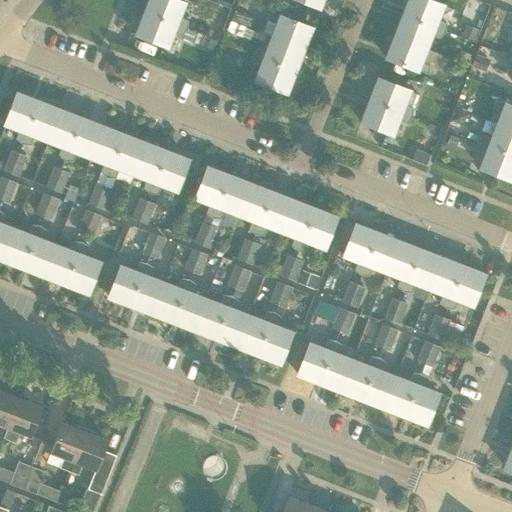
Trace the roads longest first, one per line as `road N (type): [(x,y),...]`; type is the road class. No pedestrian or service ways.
road 1 (residential): [(448,498),(0,320)]
road 2 (residential): [(0,42),(263,145),(269,154)]
road 3 (residential): [(331,179),(511,242)]
road 4 (residential): [(511,336),(448,498)]
